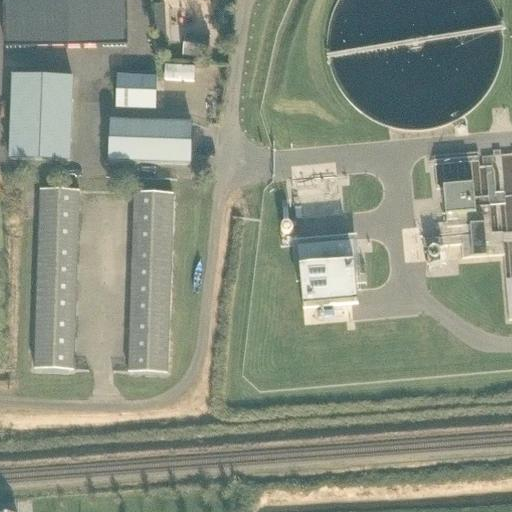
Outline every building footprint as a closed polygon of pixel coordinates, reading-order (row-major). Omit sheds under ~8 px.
[(3,0),(4,50),(127,48),(125,0),(3,0)] [(157,54),(167,54),(165,7),(155,7),(157,54)] [(206,61),(209,40),(185,37),(182,58),(206,61)] [(213,60),(225,61),(227,49),(215,47),(213,60)] [(121,76),(120,110),(160,112),(161,78),(121,76)] [(73,82),(12,80),(10,161),(70,163),(73,82)] [(111,124),(110,144),(110,164),(190,167),(192,126),(191,126),(111,124)] [(476,216),(473,187),(443,189),(445,219),(476,216)] [(73,374),(79,194),(41,193),(35,373),(73,374)] [(135,196),(128,376),(167,377),(173,197),(135,196)] [(470,228),(473,260),(486,259),(483,226),(470,228)] [(307,306),(362,304),(359,244),(305,246),(307,306)] [(335,375),(335,363),(296,364),(296,391),(326,391),(325,375),(335,375)] [(286,395),(285,369),(259,370),(260,396),(286,395)]
